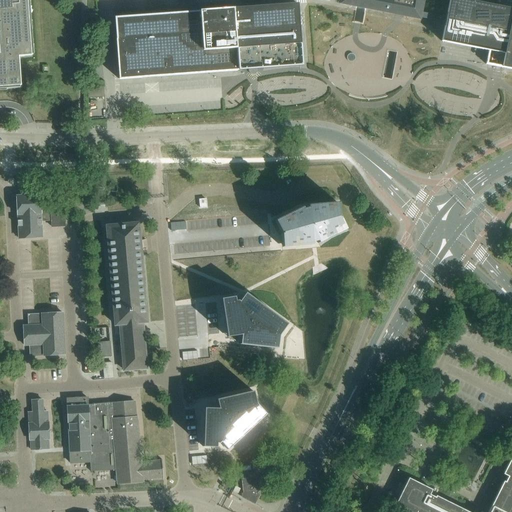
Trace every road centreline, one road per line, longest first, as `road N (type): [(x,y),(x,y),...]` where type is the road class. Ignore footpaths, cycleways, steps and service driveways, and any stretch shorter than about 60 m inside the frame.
road 1 (residential): [(449,234),(350,145),(320,133),(0,138)]
road 2 (tertiary): [(292,511),(449,234)]
